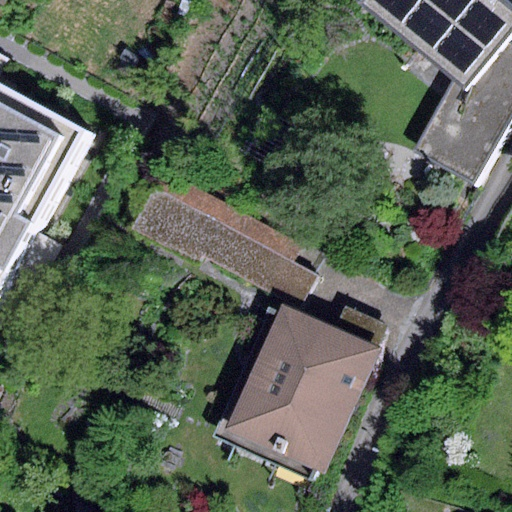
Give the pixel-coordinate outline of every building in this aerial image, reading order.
[(511,31),(511,6),(504,0),(354,0),(455,81),(465,89),(504,42),(511,31)] [(511,117),(511,46),(504,42),(465,89),(455,81),(415,153),(471,186),(511,117)] [(0,286),(17,255),(88,130),(0,87),(0,286)] [(164,170),(155,187),(295,261),(303,245),(164,170)] [(299,308),(318,274),(295,261),(155,187),(133,228),(198,263),(202,256),(299,308)] [(222,432),(318,477),(378,349),(281,304),(222,432)]
